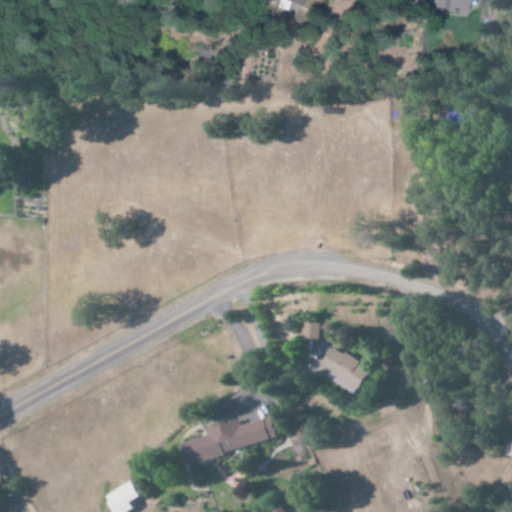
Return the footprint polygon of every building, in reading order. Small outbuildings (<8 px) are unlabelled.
[(433,0),(433,10),(468,13),(469,0),(483,0),(484,1),(485,0),(433,0)] [(308,339),(324,340),(325,324),(309,323),(308,339)] [(334,378),(363,396),(378,371),(339,347),(328,366),(338,372),(334,378)] [(188,443),(192,462),(284,442),(279,418),(247,425),(246,422),(212,429),(213,437),(188,443)] [(134,511),(139,510),(135,502),(145,497),(137,482),(110,496),(118,511),(134,511)]
